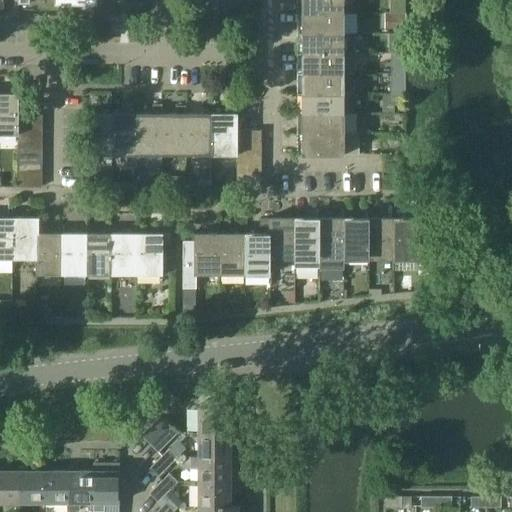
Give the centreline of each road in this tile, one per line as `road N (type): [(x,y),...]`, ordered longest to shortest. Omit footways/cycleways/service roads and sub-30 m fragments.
road 1 (tertiary): [(0,382),(511,325)]
road 2 (residential): [(378,165),(272,164),(273,54)]
road 3 (residential): [(52,54),(51,180)]
